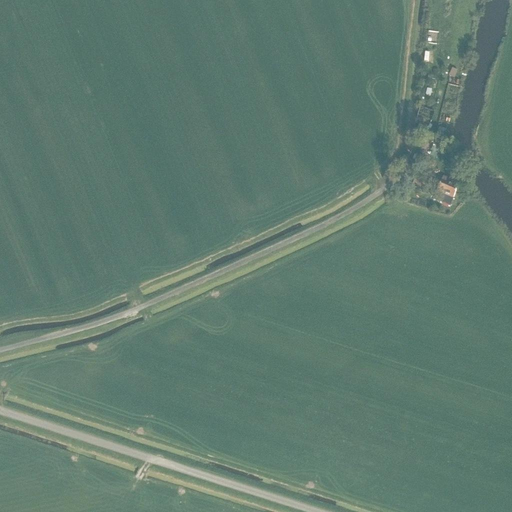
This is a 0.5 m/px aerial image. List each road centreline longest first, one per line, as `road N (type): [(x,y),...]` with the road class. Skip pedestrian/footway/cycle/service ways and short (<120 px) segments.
road 1 (unclassified): [(0,352),(103,325),(282,251),(376,194)]
road 2 (unclassified): [(0,411),(316,511)]
